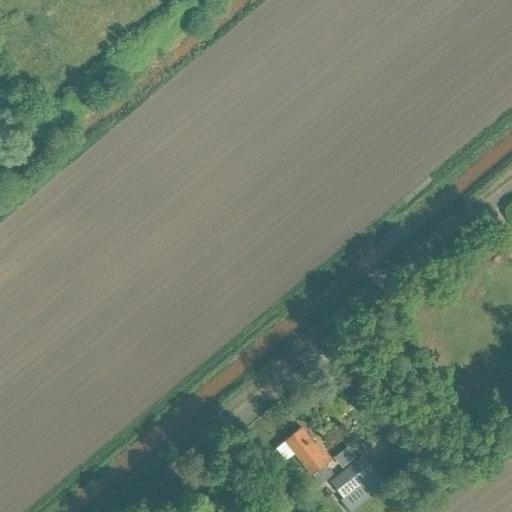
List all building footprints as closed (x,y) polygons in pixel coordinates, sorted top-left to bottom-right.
[(490,405),(479,392),(458,410),(469,423),(490,405)] [(326,465),(329,462),(302,428),(285,441),(275,448),(285,461),(295,453),(312,475),(313,475),(320,484),(333,474),(326,465)] [(339,467),(354,456),(345,445),(331,457),(339,467)] [(353,511),(364,511),(391,490),(362,456),(329,483),(353,511)] [(405,511),(408,509),(403,503),(392,511),(405,511)]
